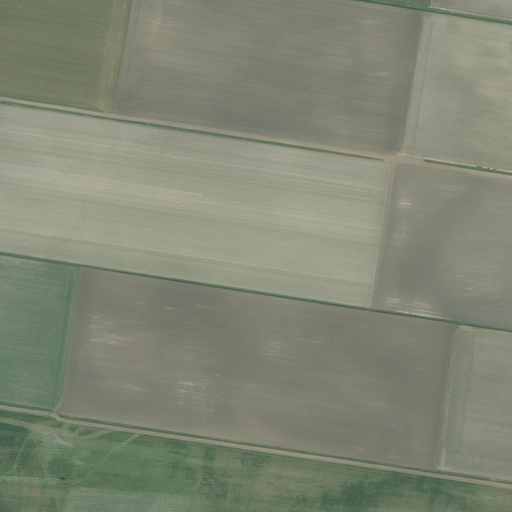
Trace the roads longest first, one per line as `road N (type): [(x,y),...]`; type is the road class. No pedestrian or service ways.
road 1 (track): [(511,178),(0,99)]
road 2 (track): [(511,484),(0,408)]
